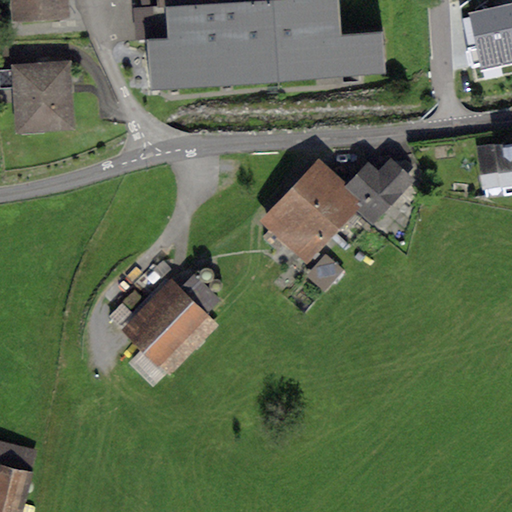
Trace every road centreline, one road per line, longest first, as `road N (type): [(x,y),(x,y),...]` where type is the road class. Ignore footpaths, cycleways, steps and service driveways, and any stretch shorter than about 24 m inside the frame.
road 1 (residential): [(159,157),(511,120)]
road 2 (residential): [(159,157),(117,77),(96,0)]
road 3 (residential): [(0,195),(159,157)]
